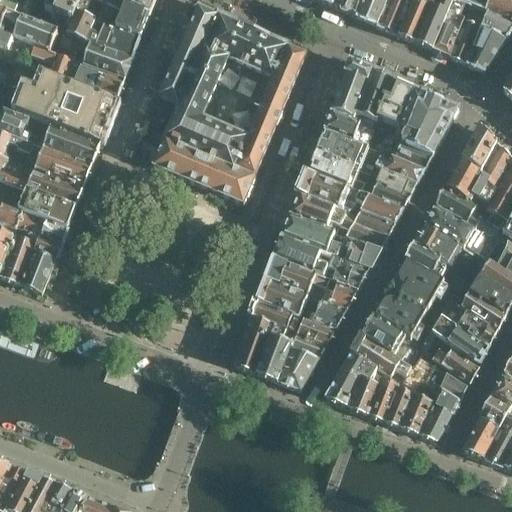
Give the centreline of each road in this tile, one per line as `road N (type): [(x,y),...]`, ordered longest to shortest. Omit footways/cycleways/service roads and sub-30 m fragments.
road 1 (residential): [(339,33),(264,231),(201,354),(201,374)]
road 2 (residential): [(482,101),(305,412)]
road 3 (residential): [(201,374),(0,296)]
road 4 (residential): [(0,452),(153,511)]
road 5 (unclassified): [(339,33),(482,101)]
road 6 (residential): [(442,463),(305,412)]
road 7 (residential): [(157,511),(197,412),(201,374)]
road 8 (residential): [(511,337),(442,463)]
